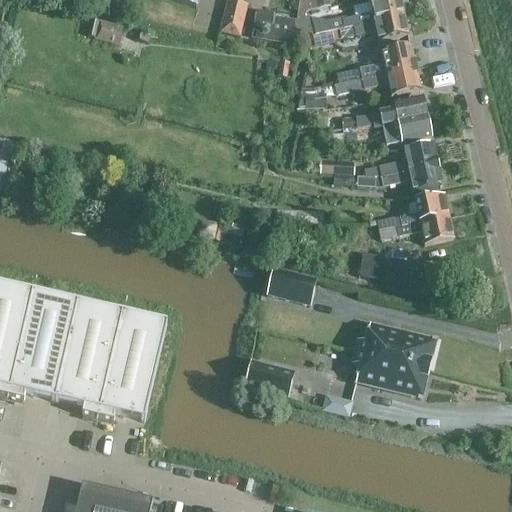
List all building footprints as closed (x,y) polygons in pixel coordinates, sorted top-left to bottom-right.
[(166,0),(196,10),(199,0),(166,0)] [(297,20),(289,19),(287,29),(298,32),(298,31),(314,38),(315,38),(404,18),(399,0),(391,0),(370,5),(373,18),(368,19),(367,17),(355,20),(352,20),(330,25),(304,21),(297,20)] [(315,11),(312,0),(300,0),(297,20),(304,21),(305,13),(315,11)] [(330,8),(327,0),(312,0),(315,11),(330,8)] [(250,5),(229,1),(222,33),(243,38),(250,5)] [(287,29),(289,19),(254,13),(250,39),(295,46),(298,32),(287,29)] [(408,37),(404,18),(315,38),(317,48),(376,35),(378,44),(408,37)] [(87,39),(95,41),(119,48),(123,30),(100,24),(90,23),(87,39)] [(327,53),(314,56),(316,66),(329,63),(375,52),(375,42),(327,53)] [(346,81),(347,85),(385,77),(416,71),(411,49),(381,55),(383,66),(357,72),(346,81)] [(385,77),(347,85),(335,88),(337,98),(388,87),(390,99),(420,92),(416,71),(385,77)] [(306,99),(308,113),(327,110),(325,96),(306,99)] [(368,130),(368,132),(398,126),(427,120),(422,100),(394,106),(395,114),(378,119),(366,122),(356,122),(356,120),(343,121),(343,122),(329,123),(329,132),(344,131),(357,130),(368,130)] [(398,126),(368,132),(368,133),(370,139),(381,137),(382,139),(400,135),(402,147),(431,141),(427,120),(398,126)] [(349,133),(350,145),(366,144),(365,132),(349,133)] [(14,144),(5,142),(0,162),(0,191),(3,192),(14,144)] [(365,173),(366,179),(380,181),(437,168),(433,148),(405,154),(407,164),(365,173)] [(319,178),(335,179),(354,180),(355,166),(320,163),(319,178)] [(380,181),(366,179),(357,180),(358,189),(393,186),(394,191),(397,193),(412,190),(413,195),(442,189),(437,168),(380,181)] [(354,180),(335,179),(334,189),(353,190),(354,180)] [(372,225),(372,228),(379,228),(380,234),(449,219),(444,198),(415,205),(415,207),(409,208),(411,218),(399,221),(389,223),(378,225),(372,225)] [(278,225),(324,227),(324,214),(279,212),(278,225)] [(379,228),(372,228),(362,229),(363,236),(364,236),(364,244),(374,245),(381,244),(399,240),(414,237),(422,235),(424,248),(454,241),(449,219),(380,234),(379,228)] [(244,228),(232,226),(230,236),(242,239),(244,228)] [(364,257),(360,279),(409,288),(412,265),(364,257)] [(267,299),(310,309),(316,284),(273,273),(267,299)] [(0,399),(8,401),(32,296),(0,288),(0,399)] [(44,401),(54,404),(77,306),(32,296),(8,401),(20,404),(23,405),(25,397),(29,398),(44,401)] [(86,419),(97,422),(122,317),(77,306),(54,404),(66,406),(81,410),(84,411),(82,418),(83,419),(86,419)] [(122,317),(97,422),(103,423),(110,425),(112,425),(113,426),(115,418),(118,419),(136,423),(144,425),(167,327),(122,317)] [(357,343),(355,355),(429,373),(436,343),(433,342),(433,343),(369,328),(365,345),(357,343)] [(429,373),(355,355),(352,366),(360,368),(355,386),(419,401),(422,402),(429,373)] [(245,390),(288,400),(294,375),(251,365),(245,390)] [(324,412),(351,417),(354,401),(327,395),(324,412)] [(0,399),(0,402),(22,407),(23,405),(20,404),(8,401),(0,399)] [(86,419),(83,419),(83,422),(112,428),(112,425),(110,425),(103,423),(97,422),(86,419)] [(150,511),(152,505),(82,489),(80,495),(77,509),(76,511),(150,511)]
